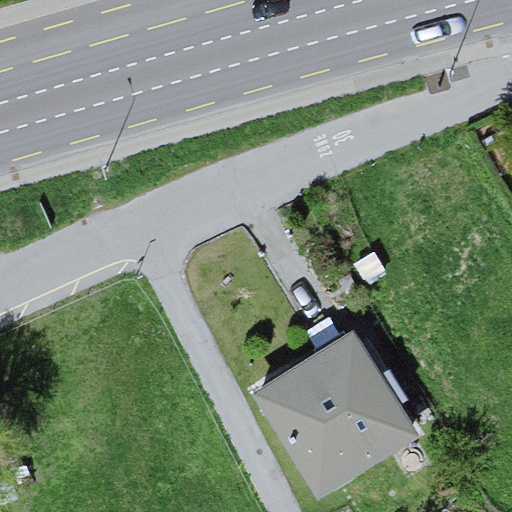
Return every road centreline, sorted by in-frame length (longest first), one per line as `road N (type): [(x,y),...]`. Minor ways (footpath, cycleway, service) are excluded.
road 1 (primary): [(0,116),(406,0)]
road 2 (residential): [(187,225),(511,86)]
road 3 (residential): [(187,225),(235,398),(289,511)]
road 4 (residential): [(0,306),(187,225)]
